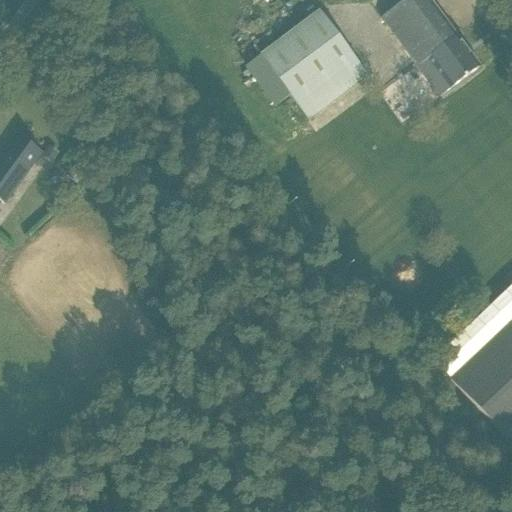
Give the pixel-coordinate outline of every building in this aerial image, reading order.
[(405,0),(404,1),(381,19),(417,67),(430,57),(437,67),(424,77),(439,97),(462,80),(478,68),(427,0),(405,0)] [(258,55),(308,123),(367,77),(317,10),(258,55)] [(0,160),(0,202),(3,204),(41,153),(18,136),(0,160)] [(74,168),(66,177),(75,185),(83,177),(74,168)] [(456,261),(499,226),(484,206),(440,241),(456,261)] [(511,322),(450,381),(507,443),(511,438),(511,322)]
